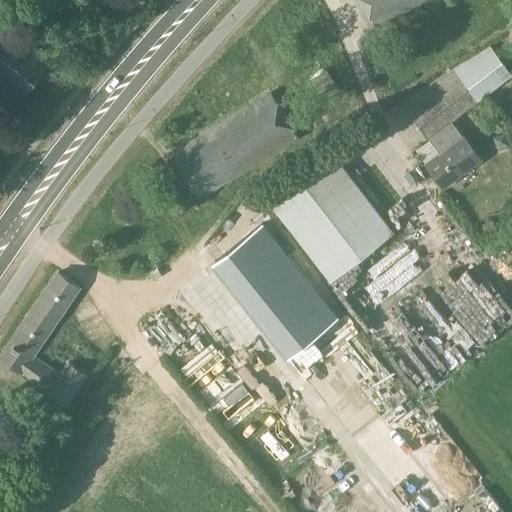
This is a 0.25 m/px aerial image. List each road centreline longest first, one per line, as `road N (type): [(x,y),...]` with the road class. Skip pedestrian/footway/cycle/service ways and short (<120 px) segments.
road 1 (secondary): [(0,249),(131,77),(206,0)]
road 2 (track): [(269,511),(158,371)]
